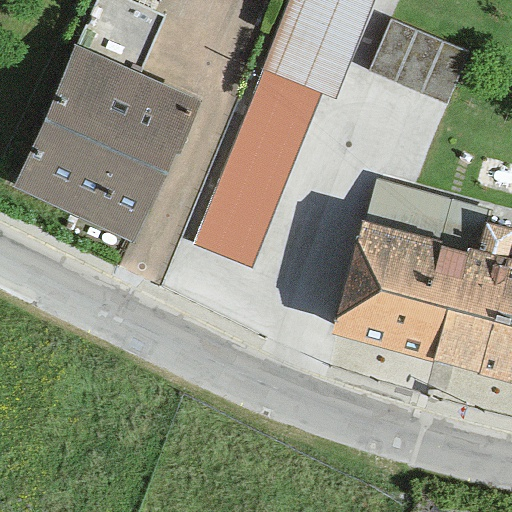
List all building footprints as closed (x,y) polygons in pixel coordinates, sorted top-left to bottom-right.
[(161,13),(130,0),(100,0),(23,183),(139,232),(174,150),(181,153),(202,102),(135,74),(161,13)] [(375,0),(292,0),(264,71),(323,94),(335,99),(375,0)] [(471,57),(393,24),(373,71),(451,104),(471,57)] [(323,94),(264,71),(195,244),(254,268),(323,94)] [(511,245),(511,219),(382,185),(371,225),(364,222),(334,330),(511,377),(511,260),(508,259),(511,245)]
